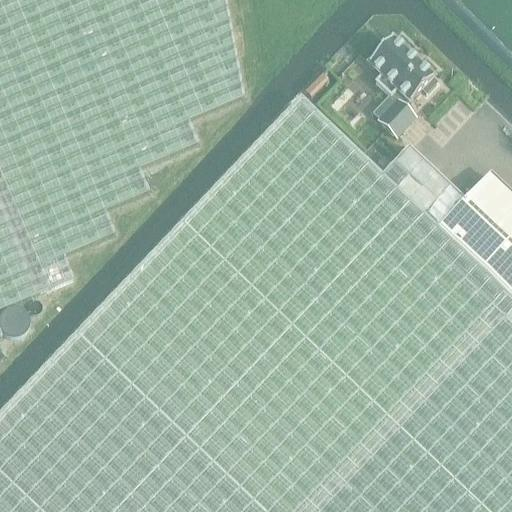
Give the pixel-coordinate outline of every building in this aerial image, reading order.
[(0,0),(0,341),(1,341),(0,338),(0,313),(11,309),(51,292),(74,282),(63,257),(113,236),(104,213),(148,194),(138,171),(198,146),(188,122),(242,99),(224,8),(222,0),(0,0)] [(433,81),(391,43),(368,69),(379,79),(373,86),(387,99),(371,117),(378,123),(376,124),(396,142),(414,122),(403,111),(408,105),(410,107),(421,94),(425,98),(436,86),(432,82),(433,81)] [(322,78),(305,95),(310,101),(328,84),(322,78)] [(511,511),(511,302),(438,231),(465,203),(409,149),(382,177),(303,100),(0,420),(0,511),(511,511)] [(511,202),(488,179),(465,203),(438,231),(511,302),(511,202)]
